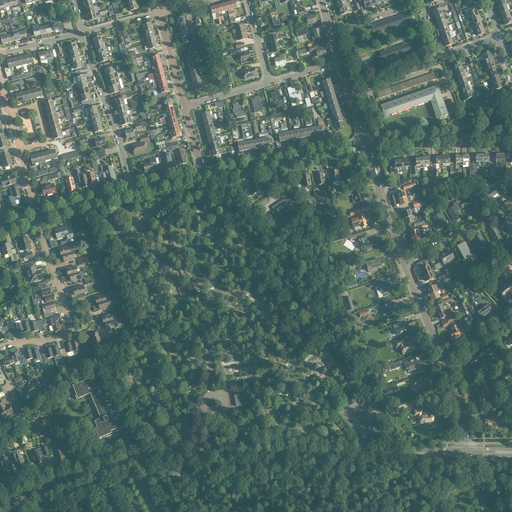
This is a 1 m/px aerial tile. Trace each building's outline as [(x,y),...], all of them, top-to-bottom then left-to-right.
[(12,7),(10,0),(4,1),(6,8),(9,7),(10,10),(13,10),(12,7)] [(10,0),(12,7),(15,6),(16,8),(19,7),(23,6),(22,4),(21,4),(19,0),(10,0)] [(364,5),(366,9),(369,8),(369,6),(371,6),(369,0),(363,0),(362,0),(358,0),(361,6),(364,5)] [(462,0),(464,5),(463,6),(464,9),(469,7),(468,4),(474,2),(473,0),(462,0)] [(234,11),(233,9),(237,8),(235,1),(229,3),(231,12),(234,11)] [(337,3),(338,9),(347,7),(350,6),(349,3),(346,4),(345,1),(337,3)] [(229,14),(232,13),(231,12),(229,3),(223,4),(225,11),(228,10),(229,14)] [(444,4),(438,6),(439,9),(433,11),(435,17),(443,14),(447,13),(446,10),(442,12),(441,8),(445,7),(444,4)] [(350,5),(350,6),(347,7),(338,9),(340,15),(352,12),(350,5)] [(499,7),(498,7),(497,8),(499,12),(500,11),(501,13),(508,11),(509,10),(508,7),(507,7),(506,5),(499,7)] [(219,16),(217,6),(210,8),(212,14),(215,14),(216,17),(219,16)] [(471,18),(478,15),(476,9),(471,11),(470,9),(464,10),(465,13),(469,12),(471,18)] [(501,13),(503,19),(510,17),(508,11),(501,13)] [(406,23),(412,21),(409,12),(403,15),(406,23)] [(95,13),(88,15),(88,16),(87,16),(88,18),(89,21),(96,19),(95,13)] [(303,21),(307,20),(308,24),(316,22),(314,15),(310,16),(310,15),(305,17),(304,14),(289,18),(290,22),(302,18),(303,21)] [(435,17),(437,23),(445,20),(450,19),(449,16),(444,18),(443,14),(435,17)] [(406,23),(403,15),(396,17),(399,25),(406,23)] [(478,15),(471,18),(473,24),(480,21),(478,15)] [(178,25),(186,23),(184,17),(176,19),(178,25)] [(280,25),(279,21),(276,22),(275,17),(265,20),(267,27),(273,25),(274,26),(280,25)] [(396,17),(390,19),(393,27),(399,25),(396,17)] [(511,23),(510,17),(503,19),(505,25),(511,23)] [(58,26),(62,25),(60,18),(56,19),(56,21),(51,22),(51,25),(53,32),(59,30),(58,26)] [(393,27),(390,19),(383,21),(386,30),(393,27)] [(437,23),(439,29),(447,26),(445,20),(437,23)] [(386,30),(383,21),(377,24),(380,32),(386,30)] [(473,24),(475,30),(482,27),(480,21),(473,24)] [(140,29),(144,28),(145,31),(152,29),(150,23),(140,26),(140,29)] [(188,23),(186,23),(178,25),(179,32),(187,30),(190,29),(188,23)] [(380,32),(377,24),(370,26),(373,34),(380,32)] [(31,28),(29,28),(29,31),(30,30),(32,37),(35,36),(41,35),(39,28),(39,25),(35,26),(31,27),(31,28)] [(237,34),(245,32),(246,32),(244,25),(235,27),(236,31),(237,31),(237,34)] [(439,29),(441,35),(451,31),(448,26),(447,26),(439,29)] [(482,27),(475,30),(477,36),(484,33),(482,27)] [(29,37),(28,31),(29,31),(29,28),(25,29),(25,31),(19,33),(21,39),(27,38),(29,37)] [(145,31),(146,37),(154,35),(152,29),(145,31)] [(297,37),(308,34),(307,29),(296,32),(297,37)] [(321,37),(319,29),(317,30),(316,29),(310,31),(311,34),(314,33),(314,35),(312,36),(313,40),(316,39),(315,38),(321,37)] [(187,30),(179,32),(181,38),(189,36),(187,30)] [(6,32),(9,42),(15,41),(13,34),(9,35),(8,31),(6,32)] [(272,34),(272,37),(269,37),(270,41),(271,41),(273,49),(279,48),(278,42),(283,41),(282,34),(283,34),(283,31),(272,34)] [(443,40),(453,37),(454,37),(452,31),(451,31),(441,35),(443,40)] [(2,44),(9,42),(6,32),(0,33),(0,37),(1,38),(2,44)] [(245,32),(237,34),(239,40),(247,38),(245,32)] [(95,44),(103,42),(107,41),(106,39),(102,40),(101,36),(94,38),(95,44)] [(189,36),(181,38),(182,40),(181,41),(182,45),(191,42),(189,36)] [(453,37),(443,40),(445,47),(455,43),(453,37)] [(419,39),(412,41),(415,50),(422,48),(419,39)] [(145,47),(149,46),(150,49),(157,47),(155,41),(148,43),(148,44),(144,45),(145,47)] [(415,50),(412,41),(405,44),(408,52),(415,50)] [(95,44),(97,50),(104,48),(107,48),(106,45),(104,46),(103,42),(95,44)] [(68,45),(70,51),(77,49),(75,43),(68,45)] [(408,52),(405,44),(399,46),(402,54),(408,52)] [(402,54),(399,46),(393,48),(396,57),(402,54)] [(322,55),(322,56),(326,55),(324,47),(315,50),(315,51),(312,52),(314,57),(322,55)] [(386,50),(389,59),(396,57),(393,48),(386,50)] [(69,58),(71,57),(79,55),(77,49),(70,51),(70,52),(67,52),(69,58)] [(52,50),(45,52),(47,57),(47,60),(48,63),(55,61),(52,50)] [(389,59),(386,50),(379,53),(382,61),(389,59)] [(483,61),(484,60),(492,58),(491,55),(492,54),(491,51),(482,54),(484,58),(482,58),(483,61)] [(48,63),(47,60),(47,57),(45,52),(39,54),(42,65),(48,64),(48,63)] [(196,55),(194,56),(193,52),(185,54),(187,60),(197,58),(196,55)] [(239,54),(239,55),(238,55),(237,57),(236,58),(237,60),(238,61),(239,62),(241,61),(241,62),(242,64),(250,62),(250,60),(251,59),(249,52),(239,54)] [(110,58),(109,54),(99,56),(99,57),(98,57),(99,60),(100,59),(100,63),(103,62),(104,65),(110,63),(110,60),(108,61),(107,59),(110,58)] [(32,55),(26,57),(28,64),(34,63),(32,55)] [(147,62),(147,63),(145,63),(145,65),(148,65),(161,61),(159,55),(151,57),(151,56),(148,56),(149,61),(147,62)] [(276,66),(280,65),(280,67),(293,64),(291,58),(285,60),(284,55),(279,56),(280,58),(274,59),(275,61),(274,61),(274,62),(274,64),(275,64),(276,64),(276,66)] [(187,60),(189,67),(197,64),(196,61),(198,60),(197,58),(187,60)] [(484,60),(486,66),(494,64),(493,61),(494,60),(493,58),(492,58),(484,60)] [(15,67),(14,60),(7,61),(9,69),(15,67)] [(82,68),(80,61),(73,63),(69,64),(70,67),(74,66),(75,70),(75,69),(76,72),(82,71),(81,68),(82,68)] [(154,66),(155,69),(163,67),(161,61),(148,65),(148,68),(154,66)] [(463,61),(460,62),(453,64),(454,67),(453,68),(454,70),(455,70),(462,68),(461,64),(464,63),(463,61)] [(197,64),(189,67),(190,73),(200,70),(199,67),(197,68),(197,64)] [(486,66),(488,72),(496,70),(495,67),(496,66),(495,64),(494,64),(486,66)] [(105,70),(106,76),(117,73),(116,67),(115,67),(115,65),(111,66),(111,65),(105,66),(106,69),(105,70)] [(242,71),(245,80),(257,76),(255,68),(250,69),(249,66),(245,67),(245,70),(242,71)] [(147,75),(148,78),(164,73),(163,67),(155,69),(156,73),(147,75)] [(457,76),(467,73),(468,72),(465,67),(462,68),(455,70),(456,74),(455,74),(456,76),(457,76)] [(190,73),(192,79),(200,77),(199,73),(201,73),(200,70),(190,73)] [(488,72),(490,78),(498,76),(497,72),(498,72),(497,70),(496,70),(488,72)] [(75,84),(78,83),(86,81),(84,75),(83,75),(82,72),(76,74),(77,77),(73,78),(75,84)] [(117,73),(106,76),(108,82),(118,79),(117,73)] [(149,81),(155,79),(156,82),(166,79),(164,73),(148,78),(149,81)] [(467,73),(457,76),(458,80),(457,80),(458,82),(459,82),(466,80),(465,77),(468,76),(467,73)] [(490,78),(492,84),(500,81),(499,79),(500,78),(499,76),(498,76),(490,78)] [(192,79),(194,85),(203,82),(203,80),(201,80),(200,77),(192,79)] [(108,82),(110,88),(120,85),(123,85),(121,78),(118,79),(108,82)] [(151,87),(152,90),(167,85),(166,79),(156,82),(157,86),(151,87)] [(322,81),(324,87),(331,85),(330,79),(322,81)] [(468,79),(466,80),(459,82),(460,86),(459,86),(460,89),(461,88),(468,86),(467,82),(469,82),(468,79)] [(86,81),(78,83),(80,89),(87,87),(86,81)] [(500,82),(500,81),(492,84),(494,88),(492,88),(493,91),(502,88),(501,84),(502,84),(501,81),(500,82)] [(203,82),(194,85),(195,91),(203,89),(202,85),(204,85),(203,82)] [(120,85),(110,88),(111,94),(115,93),(115,96),(122,94),(120,89),(121,89),(120,85)] [(169,92),(167,85),(152,90),(152,92),(157,91),(158,96),(162,95),(163,95),(167,94),(166,92),(169,92)] [(296,104),(295,102),(302,100),(298,85),(287,88),(292,105),(296,104)] [(324,87),(326,93),(333,91),(331,85),(324,87)] [(447,115),(438,86),(381,106),(384,116),(431,101),(437,118),(447,115)] [(468,86),(461,88),(462,91),(461,92),(462,94),(463,94),(470,92),(468,86)] [(41,89),(35,90),(37,98),(43,96),(41,89)] [(30,100),(37,98),(35,90),(28,92),(30,100)] [(470,92),(463,94),(464,97),(463,98),(464,101),(476,97),(474,90),(470,92)] [(271,93),(272,98),(270,98),(271,105),(274,104),(275,107),(283,105),(279,91),(271,93)] [(325,100),(327,99),(335,97),(333,91),(326,93),(326,96),(324,96),(325,97),(324,97),(325,100)] [(24,101),(22,94),(22,92),(19,92),(20,94),(16,95),(18,103),(24,101)] [(24,101),(30,100),(28,92),(22,94),(24,101)] [(89,93),(82,95),(83,101),(82,102),(82,105),(90,103),(90,100),(91,100),(89,93)] [(117,104),(117,107),(125,105),(123,99),(132,97),(131,94),(118,97),(119,100),(116,101),(116,102),(115,102),(116,105),(117,104)] [(327,99),(329,105),(337,103),(335,97),(327,99)] [(263,111),(261,105),(260,102),(259,98),(251,100),(255,113),(263,111)] [(157,106),(158,109),(173,105),(171,99),(163,101),(164,104),(157,106)] [(47,109),(54,107),(52,100),(45,102),(47,109)] [(234,109),(233,110),(234,115),(235,115),(236,115),(237,118),(245,116),(243,110),(242,107),(241,103),(233,105),(234,109)] [(339,109),(337,103),(329,105),(331,111),(339,109)] [(86,109),(87,115),(98,112),(96,106),(92,107),(91,105),(83,107),(84,110),(86,109)] [(160,112),(166,110),(167,114),(174,111),(173,105),(158,109),(158,110),(159,110),(160,112)] [(54,107),(47,109),(48,115),(56,113),(54,107)] [(341,115),(339,109),(331,111),(332,115),(331,115),(331,114),(324,116),(325,120),(329,119),(341,115)] [(119,113),(121,119),(130,117),(130,114),(127,115),(126,111),(119,113)] [(176,117),(174,111),(167,114),(168,117),(165,118),(166,120),(168,119),(176,117)] [(91,118),(92,120),(99,118),(98,112),(87,115),(88,118),(91,118)] [(203,120),(211,118),(209,112),(201,114),(203,120)] [(56,113),(48,115),(50,121),(57,119),(56,113)] [(343,121),(341,115),(329,119),(330,122),(334,120),(335,124),(336,123),(338,129),(337,129),(344,127),(342,121),(343,121)] [(130,117),(121,119),(122,125),(132,123),(131,120),(129,120),(128,118),(130,117)] [(170,126),(178,124),(176,117),(168,119),(166,120),(162,121),(163,124),(169,123),(170,126)] [(203,120),(205,126),(212,124),(212,123),(211,118),(203,120)] [(57,119),(50,121),(51,127),(59,125),(57,119)] [(94,126),(94,127),(90,128),(91,131),(95,130),(95,133),(103,131),(101,124),(94,126)] [(165,131),(166,133),(171,132),(179,130),(178,124),(170,126),(171,129),(165,131)] [(205,126),(206,132),(214,130),(212,124),(205,126)] [(59,125),(51,127),(53,133),(60,131),(59,125)] [(132,140),(139,138),(137,132),(134,133),(133,130),(125,132),(127,139),(132,137),(132,140)] [(171,132),(173,138),(181,136),(179,130),(171,132)] [(206,132),(208,138),(216,136),(215,135),(214,130),(206,132)] [(60,131),(53,133),(55,139),(62,137),(60,131)] [(208,138),(210,144),(217,142),(216,136),(208,138)] [(106,139),(105,139),(104,138),(95,140),(95,141),(93,141),(94,144),(93,144),(94,148),(103,146),(105,146),(105,145),(106,145),(105,142),(106,141),(106,139)] [(243,142),(237,144),(237,141),(233,141),(234,149),(238,149),(239,152),(245,150),(243,142)] [(135,154),(146,151),(144,142),(132,145),(135,154)] [(210,144),(211,150),(219,148),(217,142),(210,144)] [(219,148),(211,150),(213,156),(223,154),(222,151),(220,152),(219,148)] [(55,150),(49,152),(51,159),(57,158),(55,150)] [(98,159),(106,156),(104,150),(96,152),(98,159)] [(180,165),(187,163),(183,150),(176,152),(180,165)] [(0,158),(1,158),(2,162),(9,160),(7,153),(0,155),(0,158)] [(165,168),(172,166),(170,153),(162,155),(165,168)] [(43,154),(37,155),(39,163),(45,161),(43,154)] [(500,162),(504,161),(504,154),(495,154),(496,163),(500,163),(500,162)] [(31,157),(33,164),(32,164),(33,167),(36,166),(35,164),(39,163),(37,155),(31,157)] [(149,158),(150,162),(143,163),(145,172),(154,170),(153,165),(156,164),(155,157),(149,158)] [(1,165),(3,164),(4,168),(11,166),(9,160),(2,162),(1,162),(1,165)] [(397,168),(400,168),(400,172),(403,172),(401,160),(391,161),(392,168),(391,168),(391,173),(397,172),(397,168)] [(116,180),(113,169),(112,166),(108,167),(107,165),(100,166),(102,172),(105,172),(108,182),(116,180)] [(345,184),(348,184),(347,180),(354,178),(356,177),(354,168),(352,168),(352,167),(345,169),(346,176),(343,177),(345,184)] [(68,175),(65,176),(63,170),(60,171),(63,182),(66,182),(69,193),(72,192),(76,191),(73,178),(69,179),(68,175)] [(90,187),(89,185),(87,175),(81,176),(79,170),(75,171),(78,183),(81,182),(83,188),(86,187),(86,188),(90,187)] [(94,172),(90,173),(90,170),(86,171),(87,175),(89,185),(93,184),(96,183),(94,172)] [(329,184),(330,188),(330,190),(333,189),(332,182),(340,181),(338,170),(330,171),(332,179),(329,179),(329,184)] [(322,185),(325,184),(323,173),(315,174),(317,185),(318,185),(318,186),(319,186),(321,186),(322,185)] [(304,175),(304,176),(302,177),(303,184),(300,185),(302,193),(306,192),(305,187),(311,186),(309,175),(308,176),(308,175),(307,174),(305,175),(304,175)] [(15,183),(15,182),(16,182),(15,178),(14,179),(13,175),(8,177),(5,178),(0,179),(0,180),(1,185),(0,185),(0,187),(2,187),(7,186),(11,185),(15,183)] [(259,183),(259,179),(251,181),(253,188),(249,189),(250,196),(254,195),(254,193),(263,192),(261,183),(259,183)] [(491,188),(487,190),(485,192),(489,199),(500,192),(502,195),(508,191),(507,190),(510,188),(504,179),(498,179),(500,184),(496,186),(496,187),(492,189),(491,188)] [(56,193),(55,188),(54,184),(46,186),(42,187),(44,196),(48,195),(48,197),(52,196),(52,194),(56,193)] [(19,196),(16,186),(9,188),(10,193),(12,193),(14,197),(19,196)] [(363,203),(362,201),(364,201),(361,192),(354,194),(353,191),(346,193),(347,196),(351,195),(353,199),(355,198),(356,199),(353,200),(354,204),(357,203),(359,206),(363,203)] [(398,199),(406,197),(404,191),(397,193),(398,196),(397,196),(398,199)] [(471,196),(473,200),(465,205),(471,214),(484,206),(477,192),(471,196)] [(16,205),(12,196),(4,200),(8,209),(16,205)] [(411,202),(409,196),(406,197),(398,199),(399,202),(400,202),(401,205),(411,202)] [(272,207),(274,211),(271,213),(275,219),(278,217),(280,220),(281,219),(284,224),(295,217),(295,215),(304,209),(302,205),(299,207),(293,197),(288,201),(286,198),(272,207)] [(453,204),(454,207),(448,210),(455,222),(461,218),(457,211),(460,209),(456,202),(453,204)] [(435,208),(439,214),(433,217),(438,226),(439,226),(441,230),(448,226),(443,217),(441,212),(444,210),(441,205),(435,208)] [(359,209),(352,212),(349,212),(351,216),(357,214),(359,219),(351,221),(353,229),(361,227),(367,226),(364,216),(361,216),(359,209)] [(404,219),(412,216),(410,210),(403,212),(403,215),(404,219)] [(414,215),(412,216),(404,219),(405,222),(406,225),(414,223),(413,219),(419,218),(418,214),(414,215)] [(511,224),(511,225),(509,219),(503,223),(509,233),(511,232),(511,224)] [(85,226),(83,226),(81,220),(73,222),(76,232),(86,230),(87,233),(90,232),(88,225),(85,225),(85,226)] [(494,243),(502,238),(495,226),(488,230),(492,238),(494,243)] [(67,232),(66,227),(55,230),(57,239),(67,236),(68,240),(74,238),(72,231),(67,232)] [(419,236),(422,235),(425,234),(426,234),(426,233),(425,233),(425,231),(418,233),(417,230),(410,232),(411,235),(410,235),(411,238),(412,238),(419,236)] [(367,234),(361,235),(361,233),(350,237),(351,240),(357,238),(359,243),(362,250),(374,247),(371,238),(368,239),(367,234)] [(478,251),(486,247),(480,234),(473,238),(478,246),(476,247),(478,251)] [(419,236),(412,238),(413,241),(412,242),(413,244),(414,244),(421,242),(419,236)] [(26,251),(27,251),(28,253),(25,254),(26,260),(34,258),(32,252),(31,252),(30,250),(31,250),(27,237),(23,238),(23,239),(20,240),(21,246),(20,246),(21,250),(25,249),(26,251)] [(503,243),(508,252),(511,249),(511,248),(507,240),(503,243)] [(5,242),(6,245),(1,246),(4,256),(12,253),(9,243),(9,244),(8,241),(5,242)] [(472,256),(465,243),(457,247),(464,261),(472,256)] [(61,256),(63,256),(63,255),(71,253),(69,247),(59,249),(61,256)] [(450,251),(439,257),(442,261),(439,263),(443,270),(446,268),(444,264),(454,258),(450,251)] [(63,255),(63,256),(64,262),(74,259),(72,253),(71,253),(63,255)] [(478,259),(474,262),(480,271),(484,269),(478,259)] [(373,262),(373,261),(366,263),(368,271),(382,267),(380,260),(373,262)] [(354,267),(351,263),(350,261),(345,264),(349,270),(354,267)] [(42,279),(42,277),(42,276),(42,273),(41,273),(40,271),(36,272),(34,265),(26,267),(30,282),(33,281),(34,282),(37,281),(38,280),(42,279)] [(433,268),(430,270),(429,266),(422,269),(422,270),(421,270),(422,273),(423,272),(424,275),(431,272),(434,271),(438,270),(436,265),(432,266),(433,268)] [(68,275),(70,275),(78,273),(76,266),(66,269),(68,275)] [(504,270),(500,273),(505,280),(509,277),(504,270)] [(70,275),(71,282),(81,279),(79,272),(78,273),(70,275)] [(431,272),(424,275),(424,276),(423,276),(424,278),(425,278),(426,281),(433,278),(431,272)] [(381,289),(383,294),(384,297),(388,296),(387,292),(392,290),(389,284),(384,285),(383,282),(375,285),(374,283),(368,285),(369,288),(369,289),(369,290),(371,289),(371,288),(375,286),(377,291),(381,289)] [(511,285),(509,282),(498,291),(504,299),(507,296),(508,298),(511,294),(511,292),(511,291),(511,285)] [(42,298),(44,297),(52,295),(50,288),(49,288),(48,285),(40,287),(41,290),(41,291),(42,298)] [(85,293),(83,285),(73,288),(75,296),(85,293)] [(429,295),(437,292),(434,285),(427,288),(429,291),(428,292),(429,295)] [(437,292),(429,295),(430,298),(431,298),(432,300),(439,298),(437,292)] [(52,295),(44,297),(46,304),(54,302),(56,302),(54,294),(52,295)] [(106,301),(104,294),(95,297),(97,304),(98,304),(98,303),(106,301)] [(351,297),(344,299),(348,311),(354,309),(351,297)] [(478,303),(480,305),(487,314),(491,311),(489,308),(490,307),(486,301),(484,302),(482,300),(478,303)] [(108,301),(106,301),(98,303),(98,304),(100,310),(110,308),(109,304),(111,303),(110,301),(108,301)] [(44,312),(44,315),(52,313),(51,310),(55,309),(54,302),(46,304),(44,304),(46,311),(44,312)] [(380,307),(381,312),(386,310),(388,317),(400,312),(397,305),(389,308),(388,304),(380,307)] [(436,313),(444,310),(442,304),(435,307),(436,310),(435,310),(436,313)] [(487,314),(480,305),(476,307),(479,311),(476,313),(479,316),(480,315),(482,318),(484,317),(484,318),(487,316),(486,314),(487,314)] [(473,319),(477,317),(472,307),(469,309),(473,319)] [(452,314),(450,308),(447,309),(444,310),(436,313),(438,316),(439,316),(440,319),(452,314)] [(50,316),(51,323),(58,321),(61,321),(59,314),(53,315),(52,313),(44,315),(45,317),(50,316)] [(104,324),(105,323),(113,321),(112,314),(102,317),(104,324)] [(21,320),(24,332),(31,331),(29,323),(28,319),(24,320),(24,319),(23,315),(20,316),(21,320)] [(461,321),(465,331),(472,328),(469,322),(471,321),(469,317),(461,321)] [(14,330),(16,330),(17,334),(24,332),(21,320),(15,322),(14,320),(11,321),(14,330)] [(105,323),(107,330),(114,328),(115,332),(120,331),(118,326),(116,320),(113,321),(105,323)] [(449,326),(447,320),(441,323),(443,328),(449,326)] [(38,329),(41,329),(39,321),(36,322),(36,321),(29,323),(31,331),(31,333),(38,331),(38,329)] [(51,331),(53,331),(54,332),(61,330),(58,321),(51,323),(52,326),(50,327),(51,331)] [(405,323),(400,325),(399,321),(393,323),(393,324),(390,325),(392,331),(395,330),(397,334),(408,331),(405,323)] [(0,330),(0,340),(5,338),(2,333),(5,331),(5,332),(8,330),(9,334),(12,333),(10,325),(9,326),(7,326),(3,328),(0,330)] [(460,329),(459,329),(457,325),(451,328),(452,332),(450,333),(451,336),(450,336),(451,339),(452,339),(460,335),(463,334),(460,329)] [(101,344),(104,343),(101,331),(97,332),(98,334),(91,336),(94,346),(101,344)] [(413,342),(404,345),(403,340),(394,343),(396,348),(400,346),(403,354),(415,349),(413,342)] [(78,341),(71,342),(74,352),(74,354),(78,353),(77,351),(80,350),(81,352),(84,352),(82,344),(79,345),(78,341)] [(65,349),(62,349),(65,357),(74,355),(73,352),(74,352),(71,342),(64,344),(65,349)] [(488,348),(489,349),(484,352),(488,359),(497,353),(493,345),(488,348)] [(58,346),(52,348),(54,357),(55,359),(61,358),(65,357),(62,349),(59,350),(58,346)] [(54,357),(52,348),(45,350),(46,354),(43,355),(45,362),(48,362),(47,359),(54,357)] [(24,351),(25,355),(22,356),(24,364),(28,363),(27,360),(33,359),(31,351),(32,351),(31,349),(24,351)] [(38,349),(32,351),(31,351),(33,359),(35,365),(42,363),(45,362),(43,355),(40,356),(38,349)] [(11,355),(12,357),(14,364),(21,362),(22,364),(24,364),(22,356),(19,357),(18,353),(11,355)] [(482,364),(481,361),(477,355),(471,358),(471,359),(469,361),(474,369),(482,364)] [(12,357),(3,359),(4,362),(3,362),(4,366),(5,366),(12,364),(13,367),(14,366),(14,364),(12,357)] [(419,361),(415,362),(414,359),(405,362),(407,367),(408,367),(410,371),(417,369),(417,370),(423,368),(421,363),(420,363),(419,361)] [(482,367),(484,370),(478,374),(481,377),(490,372),(487,368),(485,369),(483,366),(482,367)] [(503,380),(511,377),(509,371),(501,374),(503,380)] [(493,388),(489,380),(494,378),(493,376),(492,377),(491,372),(479,379),(480,381),(478,382),(480,389),(483,398),(489,396),(489,394),(492,393),(490,389),(493,388)] [(420,390),(431,386),(428,379),(422,381),(421,378),(414,380),(415,386),(418,385),(420,390)] [(113,435),(112,433),(118,430),(113,418),(112,419),(103,396),(105,395),(101,387),(95,389),(91,380),(85,383),(84,381),(71,386),(76,400),(89,394),(99,420),(93,422),(96,429),(93,430),(94,432),(96,432),(100,440),(113,435)] [(37,381),(30,385),(36,394),(42,390),(41,387),(42,386),(43,384),(42,383),(41,382),(39,383),(37,381)] [(54,383),(49,387),(50,388),(46,391),(49,395),(58,388),(54,383)] [(384,389),(386,394),(398,389),(396,384),(384,389)] [(36,394),(30,385),(24,388),(30,397),(36,394)] [(0,414),(2,418),(4,417),(5,418),(6,417),(6,416),(13,413),(9,405),(5,407),(2,400),(0,401),(0,414)] [(392,416),(399,414),(398,412),(399,412),(397,408),(396,406),(389,409),(390,410),(390,411),(391,415),(392,416)] [(426,415),(422,415),(422,409),(413,409),(413,416),(417,416),(417,418),(420,418),(420,424),(424,423),(426,423),(427,424),(431,424),(431,422),(432,422),(433,421),(433,420),(433,415),(426,415)] [(495,415),(489,415),(489,419),(485,419),(485,426),(491,426),(491,427),(495,427),(495,415)] [(43,429),(52,426),(49,418),(39,422),(41,427),(36,429),(39,435),(45,432),(43,429)] [(60,458),(61,457),(62,462),(68,459),(67,455),(73,453),(69,443),(66,444),(67,447),(58,450),(59,453),(58,453),(58,455),(59,457),(60,458)] [(42,448),(39,449),(42,457),(42,456),(45,455),(49,454),(46,446),(42,448)] [(42,458),(42,457),(39,449),(38,450),(38,452),(33,454),(33,455),(33,456),(32,457),(33,458),(34,458),(37,465),(44,462),(42,458)] [(18,467),(25,465),(21,455),(18,456),(17,454),(10,456),(13,462),(16,461),(18,467)] [(9,465),(7,457),(0,459),(0,460),(1,463),(0,463),(0,471),(1,475),(3,475),(4,476),(8,474),(8,473),(9,473),(6,466),(9,465)]
